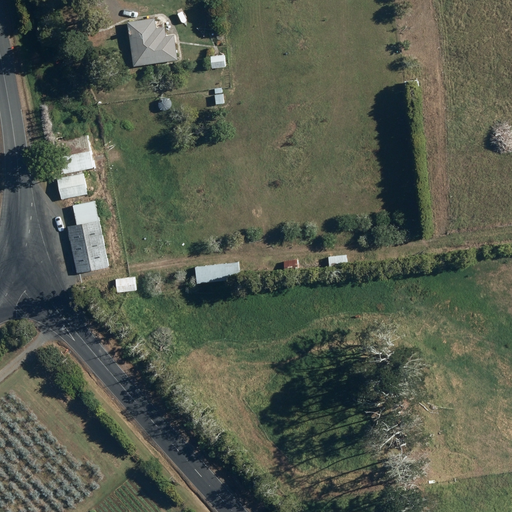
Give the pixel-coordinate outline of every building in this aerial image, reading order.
[(125,24),(132,69),(176,61),(172,37),(166,38),(164,28),(155,30),(154,19),(125,24)] [(209,58),(211,71),(225,69),(224,56),(209,58)] [(223,105),(222,95),(214,96),(215,106),(223,105)] [(54,142),(61,176),(93,170),(87,136),(54,142)] [(56,180),(60,201),(87,196),(83,175),(56,180)] [(75,225),(66,227),(76,274),(108,268),(94,201),(71,206),(75,225)] [(345,256),(327,258),(328,268),(338,267),(338,266),(346,265),(345,256)] [(296,260),(282,261),(283,274),(298,273),(296,260)] [(237,263),(194,268),(196,285),(239,280),(237,263)] [(133,278),(114,280),(115,293),(135,291),(133,278)]
